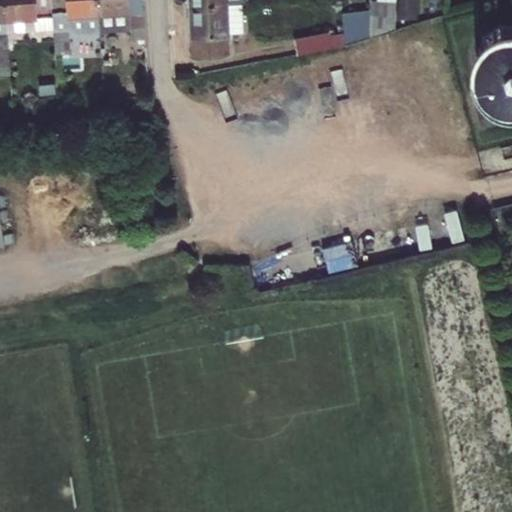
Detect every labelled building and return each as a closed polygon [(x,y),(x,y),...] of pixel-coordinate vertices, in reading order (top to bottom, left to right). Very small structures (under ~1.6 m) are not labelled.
[(12,38),(11,21),(10,0),(0,0),(0,35),(0,38),(1,52),(12,51),(12,38)] [(10,0),(11,21),(58,21),(57,0),(10,0)] [(57,0),(58,21),(106,21),(105,0),(57,0)] [(138,48),(152,48),(148,0),(105,0),(106,21),(106,37),(106,38),(137,37),(138,48)] [(236,31),(251,30),(249,0),(197,0),(198,32),(236,31)] [(371,45),(396,36),(398,13),(374,11),(373,21),(371,45)] [(363,48),(371,45),(373,21),(342,19),(345,51),(363,48)] [(12,38),(58,37),(58,21),(11,21),(12,38)] [(58,37),(106,37),(106,21),(58,21),(58,37)] [(511,86),(511,25),(508,26),(492,37),(485,55),(490,74),(506,87),(511,86)] [(198,48),(236,47),(236,31),(198,32),(198,48)] [(291,61),(340,52),(339,36),(290,40),(291,61)] [(3,196),(0,196),(0,248),(10,247),(3,196)]
